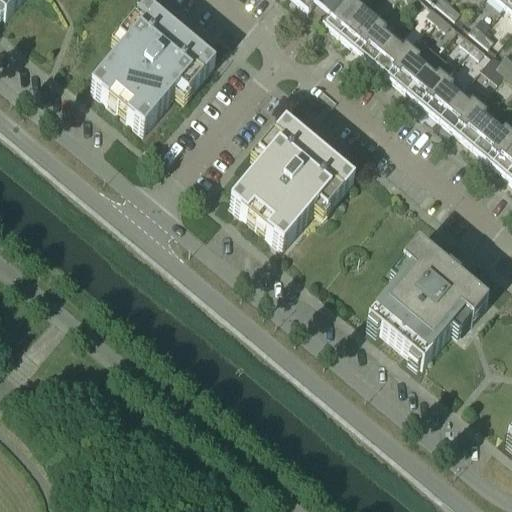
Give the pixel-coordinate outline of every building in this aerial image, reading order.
[(0,0),(0,21),(4,25),(24,0),(0,0)] [(331,0),(290,0),(289,2),(307,16),(312,10),(319,15),(331,0)] [(360,15),(343,1),(342,0),(331,0),(319,15),(326,21),(321,28),(338,42),(360,15)] [(416,2),(413,0),(400,0),(410,9),(416,2)] [(511,0),(487,0),(503,13),(511,2),(511,0)] [(449,10),(439,2),(434,9),(443,17),(449,10)] [(511,20),(511,2),(503,13),(511,20)] [(458,18),(449,10),(443,17),(453,25),(458,18)] [(440,22),(430,13),(424,20),(434,29),(440,22)] [(186,104),(213,72),(186,49),(185,45),(184,42),(181,39),(178,38),(175,37),(171,36),(144,14),(116,46),(125,53),(89,96),(141,140),(178,97),(186,104)] [(354,56),(377,29),(360,15),(338,42),(354,56)] [(449,30),(440,22),(434,29),(443,36),(449,30)] [(371,70),(394,43),(377,29),(354,56),(371,70)] [(482,38),(473,30),(467,37),(477,45),(482,38)] [(492,47),(482,38),(477,45),(486,53),(492,47)] [(473,50),(463,42),(458,48),(467,56),(473,50)] [(388,84),(410,57),(394,43),(371,70),(388,84)] [(483,58),(473,50),(467,56),(477,64),(483,58)] [(405,98),(427,71),(410,57),(388,84),(405,98)] [(511,70),(511,67),(504,60),(498,67),(508,75),(511,70)] [(508,75),(498,67),(492,74),(502,82),(508,75)] [(421,111),(443,84),(427,71),(405,98),(421,111)] [(511,89),(511,78),(508,75),(502,82),(511,90),(511,89)] [(438,126),(460,98),(443,84),(421,111),(438,126)] [(454,139),(477,112),(460,98),(438,126),(454,139)] [(471,153),(493,126),(477,112),(454,139),(471,153)] [(487,167),(510,140),(493,126),(471,153),(487,167)] [(352,188),(343,180),(325,165),(324,161),(322,158),(320,155),(317,154),(313,153),(310,152),(283,130),(255,162),(264,169),(228,212),(280,256),(316,213),(325,220),(352,188)] [(504,181),(511,170),(511,141),(510,140),(487,167),(504,181)] [(470,330),(485,312),(457,288),(460,284),(447,273),(443,277),(415,253),(400,271),(407,278),(366,327),(421,374),(462,324),(470,330)]
